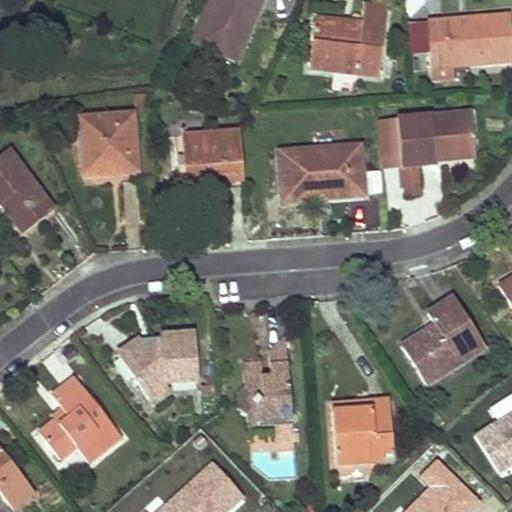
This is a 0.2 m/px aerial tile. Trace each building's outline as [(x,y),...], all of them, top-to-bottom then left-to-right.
[(212,0),(193,44),(236,61),(261,0),(212,0)] [(330,23),(315,21),(309,69),(334,72),(335,65),(357,67),(357,75),(378,78),(383,11),(364,9),(362,27),(330,23)] [(468,27),(428,30),(431,68),(511,61),(511,52),(509,20),(484,21),(468,22),(468,27)] [(335,65),(334,72),(357,75),(357,67),(335,65)] [(472,116),(397,121),(401,168),(434,166),(434,163),(433,153),(474,152),(472,116)] [(137,172),(132,117),(80,120),(82,161),(88,160),(89,175),(121,173),(137,172)] [(181,131),(185,187),(229,184),(243,183),(239,133),(185,137),(185,130),(181,131)] [(359,149),(283,155),(285,202),(334,198),(362,196),(359,149)] [(52,209),(7,150),(0,156),(0,205),(3,202),(9,210),(7,213),(23,233),(40,219),(52,209)] [(474,152),(433,153),(434,163),(474,161),(474,152)] [(511,279),(499,288),(511,309),(511,279)] [(428,333),(404,350),(427,383),(458,361),(461,365),(484,348),(453,301),(440,310),(429,317),(439,333),(431,338),(428,333)] [(139,339),(117,357),(151,400),(166,388),(165,384),(197,382),(194,337),(160,340),(159,342),(149,350),(139,339)] [(286,339),(268,354),(285,352),(286,339)] [(273,422),(291,421),(285,352),(268,354),(270,378),(262,379),(261,366),(244,368),(245,388),(238,393),(239,407),(246,413),(247,424),(257,424),(273,422)] [(64,416),(39,435),(58,460),(74,448),(86,464),(119,439),(75,380),(63,388),(51,398),(64,416)] [(388,402),(348,405),(348,413),(355,413),(355,409),(388,408),(388,402)] [(348,405),(331,406),(336,467),(383,464),(382,455),(392,455),(388,408),(355,409),(355,413),(348,413),(348,405)] [(511,463),(511,411),(475,435),(498,472),(511,463)] [(273,422),(257,424),(258,430),(274,430),(275,439),(293,438),(291,421),(273,422)] [(0,495),(13,511),(34,496),(0,452),(0,495)] [(469,511),(479,502),(461,483),(448,471),(438,461),(424,476),(434,486),(408,511),(469,511)] [(223,511),(239,498),(209,465),(156,511),(223,511)]
